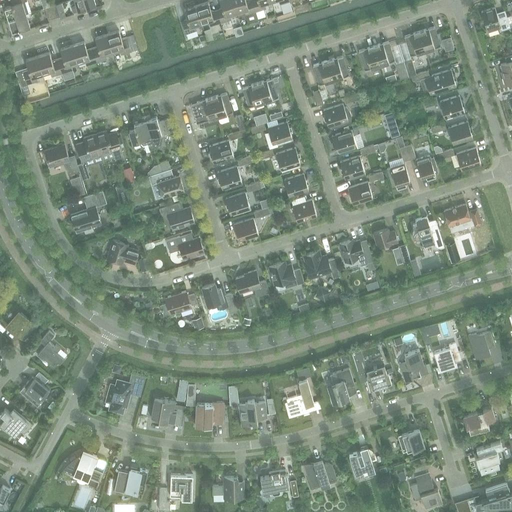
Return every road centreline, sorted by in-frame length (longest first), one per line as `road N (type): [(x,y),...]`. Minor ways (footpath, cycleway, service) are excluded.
road 1 (residential): [(224,257),(146,281),(87,266),(55,228),(18,134),(171,89)]
road 2 (residential): [(68,413),(152,442),(243,446),(429,396)]
road 3 (tertiary): [(164,343),(237,349),(473,277)]
road 4 (residential): [(508,169),(337,221)]
road 5 (residential): [(508,169),(453,0)]
road 6 (residential): [(224,257),(171,89)]
road 7 (residential): [(337,221),(286,53)]
road 8 (residential): [(286,53),(453,0)]
road 9 (tertiary): [(0,181),(26,245),(68,294)]
road 10 (residential): [(0,48),(117,13)]
road 11 (residential): [(171,89),(286,53)]
